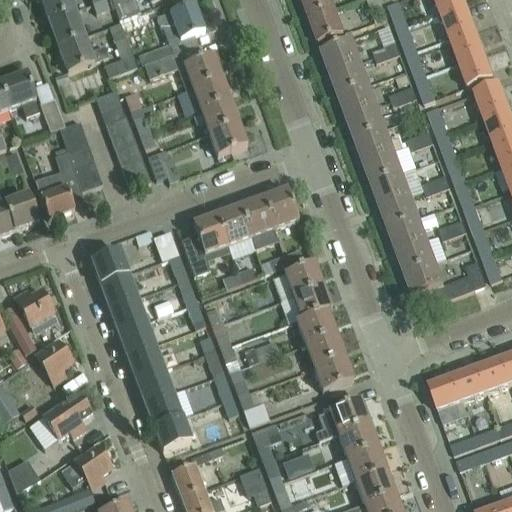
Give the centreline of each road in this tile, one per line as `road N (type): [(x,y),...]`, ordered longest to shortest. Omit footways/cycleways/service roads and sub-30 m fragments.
road 1 (residential): [(160,511),(62,250)]
road 2 (residential): [(62,250),(313,159)]
road 3 (residential): [(385,353),(313,159)]
road 4 (residential): [(313,159),(254,0)]
road 5 (residential): [(443,511),(385,353)]
road 6 (residential): [(385,353),(511,308)]
